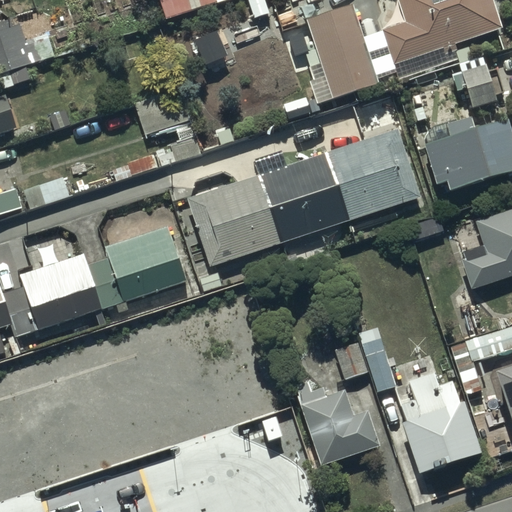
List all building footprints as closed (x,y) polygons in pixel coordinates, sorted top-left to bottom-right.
[(205,0),(160,0),(166,14),(206,1),(205,0)] [(385,0),(393,25),(371,32),(382,65),(489,31),(478,0),(385,0)] [(351,10),(306,26),(331,107),(376,92),(351,10)] [(0,74),(23,66),(54,55),(46,36),(22,44),(15,19),(0,23),(0,74)] [(483,62),(459,69),(470,107),(495,100),(483,62)] [(23,66),(0,74),(0,88),(28,80),(23,66)] [(155,138),(185,128),(184,124),(188,123),(177,90),(133,104),(143,137),(153,134),(155,138)] [(0,135),(18,130),(6,94),(0,96),(0,135)] [(448,137),(422,145),(435,187),(446,183),(448,191),(511,171),(511,142),(505,120),(472,130),(468,119),(445,126),(448,137)] [(396,136),(183,206),(206,277),(418,206),(396,136)] [(193,139),(154,152),(160,169),(199,156),(193,139)] [(63,178),(22,192),(28,212),(69,197),(63,178)] [(0,214),(22,207),(16,189),(0,194),(0,193),(0,214)] [(511,210),(477,222),(488,254),(463,262),(472,290),(511,276),(511,210)] [(162,279),(149,225),(84,241),(98,295),(162,279)] [(78,265),(19,284),(23,295),(4,301),(18,344),(95,319),(78,265)] [(0,334),(11,331),(0,298),(0,334)] [(484,454),(499,447),(472,362),(511,349),(511,327),(449,348),(484,454)] [(378,339),(360,345),(376,394),(394,388),(378,339)] [(356,344),(333,351),(342,382),(366,375),(356,344)] [(511,366),(496,371),(511,424),(511,366)] [(408,423),(403,425),(420,475),(482,454),(465,402),(460,404),(453,381),(440,386),(437,375),(411,384),(417,402),(402,407),(408,423)] [(344,387),(302,400),(322,465),(379,447),(369,412),(354,417),(344,387)] [(147,392),(0,440),(0,449),(20,511),(125,511),(183,493),(177,476),(186,473),(180,457),(170,460),(147,392)]
